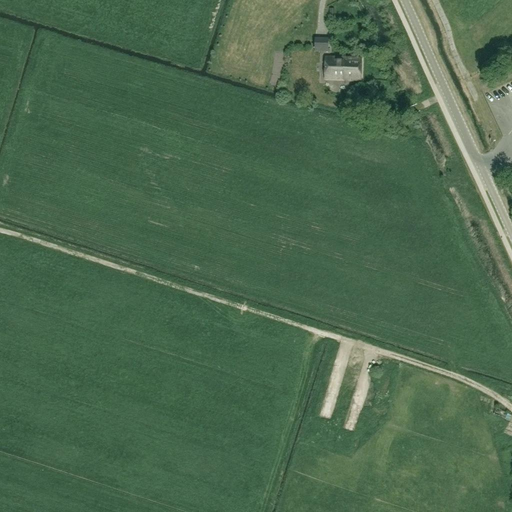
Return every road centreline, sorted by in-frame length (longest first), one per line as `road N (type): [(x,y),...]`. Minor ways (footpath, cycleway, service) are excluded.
road 1 (track): [(511,408),(459,377),(0,230)]
road 2 (unclassified): [(511,232),(405,0)]
